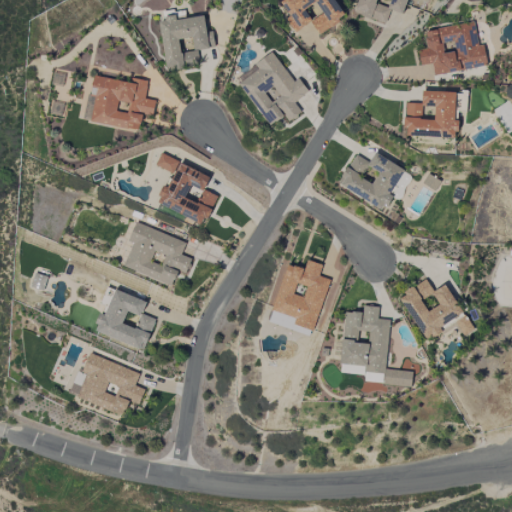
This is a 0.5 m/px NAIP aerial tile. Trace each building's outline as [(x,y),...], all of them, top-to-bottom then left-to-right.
[(312,22),(317,33),(344,19),(333,0),(279,0),(288,17),(286,18),(294,32),(312,22)] [(407,0),(359,0),(354,14),(385,24),(390,10),(403,14),(407,0)] [(214,48),(212,31),(206,32),(204,16),(176,20),(176,17),(159,19),(166,70),(199,66),(197,50),(214,48)] [(483,45),(478,45),(474,22),(424,30),(427,49),(418,51),(420,65),(432,63),(434,75),(487,66),(483,45)] [(293,82),(272,52),(254,64),(258,69),(238,83),(269,126),(284,116),(288,122),(301,113),(294,103),(309,92),(299,78),(293,82)] [(139,130),(142,115),(152,117),(155,100),(144,99),(148,81),(130,78),(130,82),(96,77),(89,122),(139,130)] [(405,136),(456,138),(457,121),(454,121),(455,92),(422,91),(422,103),(406,103),(405,136)] [(467,91),(456,91),(456,111),(466,111),(467,91)] [(178,162),(161,153),(155,165),(172,174),(178,162)] [(404,169),(375,153),(369,163),(355,155),(338,185),(383,211),(392,196),(390,195),(404,169)] [(156,203),(204,225),(217,196),(203,190),(209,177),(179,163),(168,187),(164,186),(156,203)] [(435,191),(440,181),(428,174),(422,183),(435,191)] [(123,268),(172,286),(178,271),(186,273),(191,259),(181,255),(186,242),(135,223),(128,241),(132,243),(123,268)] [(328,279),(319,276),(322,265),(306,260),(304,269),(285,264),(272,311),(295,317),(293,325),(314,331),(328,279)] [(46,276),(34,274),(31,288),(44,290),(46,276)] [(447,284),(433,292),(426,280),(400,295),(425,340),(456,323),(463,336),(473,331),(447,284)] [(144,349),(155,319),(142,314),(146,301),(114,290),(105,315),(101,314),(94,331),(144,349)] [(385,369),(390,319),(378,319),(379,307),(363,306),(362,313),(344,311),(340,364),(365,366),(364,382),(411,386),(412,372),(385,369)] [(124,415),(128,401),(139,405),(144,389),(135,386),(140,372),(87,355),(77,384),(81,385),(76,399),(124,415)]
